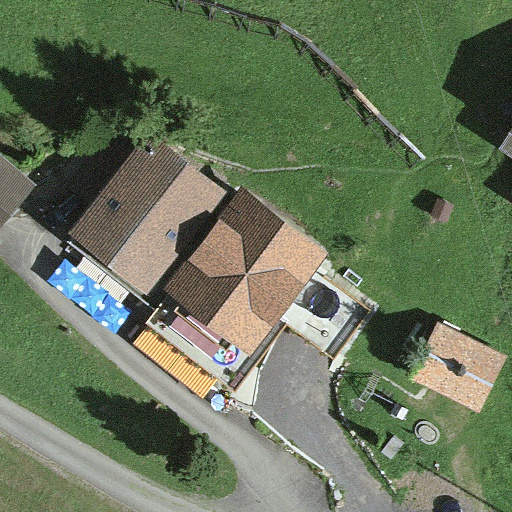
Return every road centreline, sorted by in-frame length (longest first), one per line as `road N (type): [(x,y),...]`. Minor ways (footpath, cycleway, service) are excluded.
road 1 (track): [(285,511),(269,476),(42,280)]
road 2 (unclassified): [(173,511),(0,413)]
